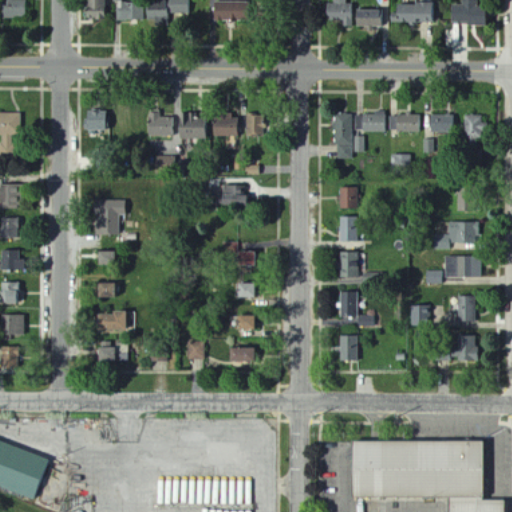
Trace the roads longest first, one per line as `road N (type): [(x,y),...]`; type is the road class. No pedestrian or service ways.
road 1 (residential): [(0,399),(511,403)]
road 2 (residential): [(299,0),(297,511)]
road 3 (residential): [(0,65),(511,67)]
road 4 (residential): [(59,0),(59,398)]
